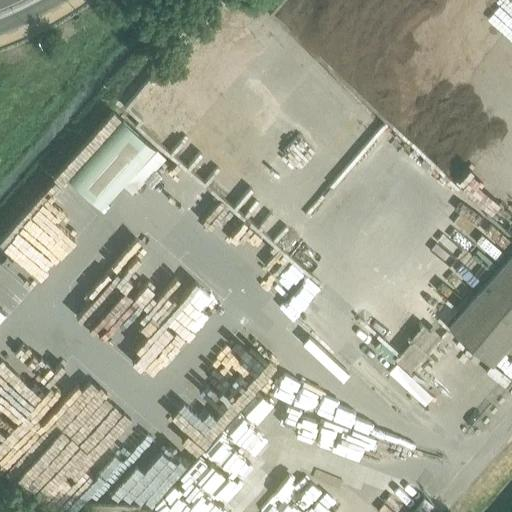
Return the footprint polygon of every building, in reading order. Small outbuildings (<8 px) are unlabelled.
[(249,52),(249,51),(248,46),(247,41),(244,36),(241,32),(237,28),(232,25),(229,24),(222,22),(216,22),(210,24),(204,26),(198,31),(195,35),(192,41),(190,47),(190,51),(190,57),(192,62),(194,67),(198,72),(203,76),(208,79),(213,80),(218,81),(225,80),(230,79),(235,76),(239,73),(244,67),(246,62),(248,57),(249,52)] [(208,112),(208,111),(207,105),(206,99),(203,94),(198,89),(193,84),(188,82),(183,80),(178,79),(171,79),(165,81),(158,84),(153,88),(149,94),(146,99),(144,105),(143,111),(144,117),(146,124),(149,129),(152,133),(157,138),(163,141),(174,144),(180,143),(188,141),(193,139),(198,135),(203,129),(206,124),(207,118),(208,112)] [(121,117),(68,176),(101,205),(153,146),(121,117)] [(156,148),(123,185),(132,192),(165,156),(156,148)] [(210,225),(229,212),(203,173),(192,181),(208,205),(200,210),(210,225)] [(491,363),(511,338),(511,252),(448,326),(491,363)] [(397,362),(388,371),(424,404),(432,395),(397,362)] [(113,390),(85,423),(89,427),(67,453),(79,463),(89,451),(94,455),(135,409),(113,390)] [(306,511),(297,502),(287,511),(306,511)]
